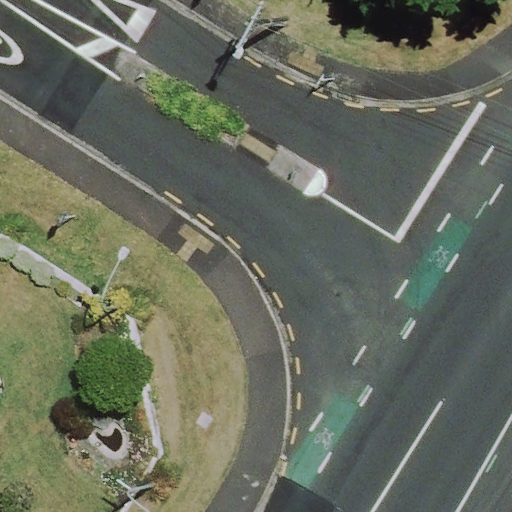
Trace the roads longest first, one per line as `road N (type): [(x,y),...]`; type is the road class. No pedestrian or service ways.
road 1 (residential): [(19,0),(500,307)]
road 2 (secondary): [(371,511),(500,307)]
